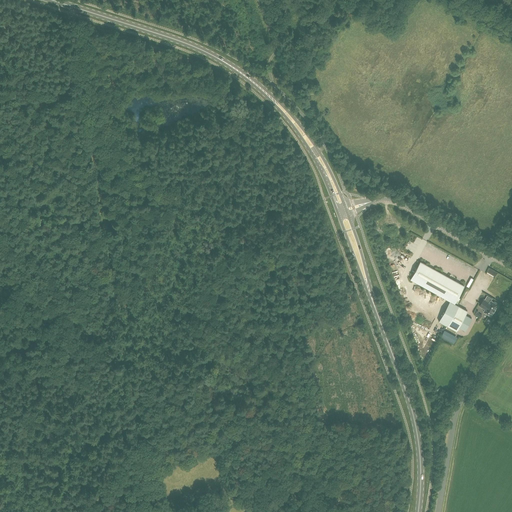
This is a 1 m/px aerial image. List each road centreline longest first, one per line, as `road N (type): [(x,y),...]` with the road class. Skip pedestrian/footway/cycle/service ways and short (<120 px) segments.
road 1 (track): [(101,227),(331,260)]
road 2 (unclassified): [(437,511),(456,409),(511,314)]
road 3 (secondary): [(416,511),(414,421),(378,315)]
road 4 (secondary): [(71,6),(199,48),(249,78)]
road 5 (secondary): [(344,205),(307,134),(249,78)]
road 6 (secondary): [(249,78),(300,136),(336,208)]
road 7 (tertiary): [(511,266),(392,200),(375,200)]
